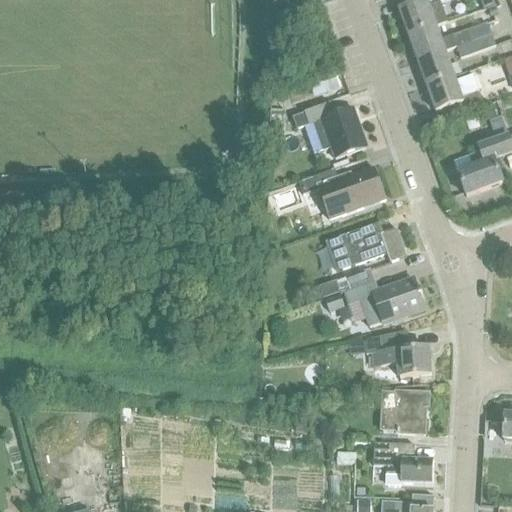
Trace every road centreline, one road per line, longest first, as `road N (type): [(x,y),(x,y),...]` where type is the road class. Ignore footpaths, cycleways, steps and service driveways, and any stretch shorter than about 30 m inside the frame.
road 1 (residential): [(451,259),(354,0)]
road 2 (residential): [(466,511),(476,381)]
road 3 (residential): [(476,381),(451,259)]
